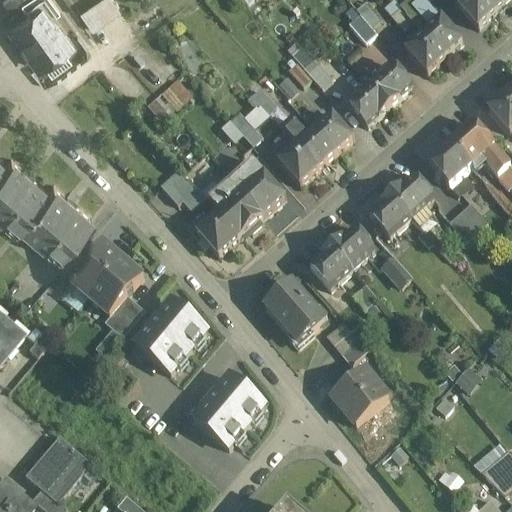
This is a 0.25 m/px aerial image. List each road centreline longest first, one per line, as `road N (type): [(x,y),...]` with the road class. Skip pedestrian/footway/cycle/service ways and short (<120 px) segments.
road 1 (residential): [(216,306),(511,45)]
road 2 (residential): [(216,306),(2,60)]
road 3 (residential): [(302,410),(216,306)]
road 4 (residential): [(389,511),(302,410)]
road 5 (residential): [(224,511),(302,410)]
